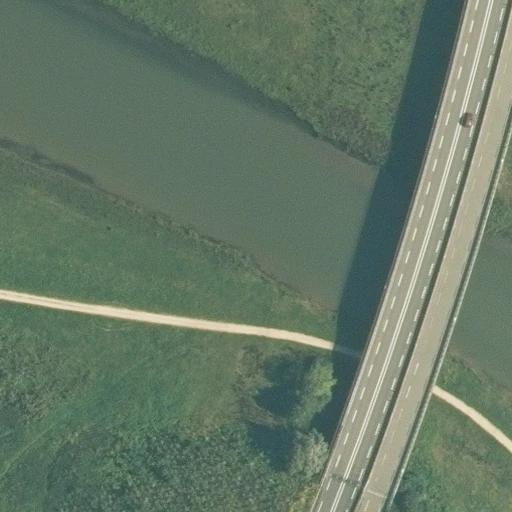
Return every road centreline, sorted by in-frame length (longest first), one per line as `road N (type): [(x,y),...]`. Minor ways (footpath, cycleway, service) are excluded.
road 1 (primary): [(329,511),(417,268),(490,0)]
road 2 (unclassified): [(369,511),(452,277),(511,55)]
